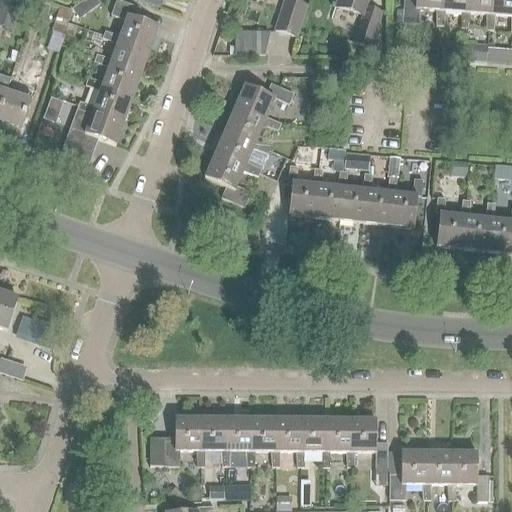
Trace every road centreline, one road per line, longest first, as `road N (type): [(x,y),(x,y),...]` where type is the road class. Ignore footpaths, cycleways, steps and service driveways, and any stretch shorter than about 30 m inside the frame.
road 1 (tertiary): [(121,253),(356,323),(511,337)]
road 2 (residential): [(511,386),(129,386)]
road 3 (residential): [(121,253),(210,0)]
road 4 (residential): [(82,385),(121,253)]
road 5 (tertiary): [(0,214),(121,253)]
road 6 (residential): [(136,511),(129,386)]
